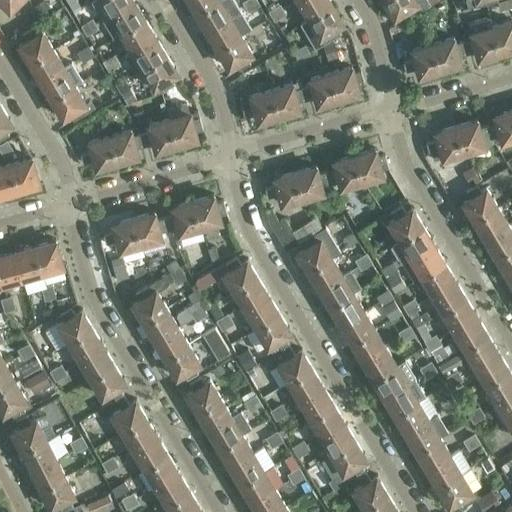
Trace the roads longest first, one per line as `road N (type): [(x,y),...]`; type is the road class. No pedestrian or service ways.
road 1 (residential): [(415,511),(249,236),(232,159)]
road 2 (residential): [(72,204),(96,294),(227,511)]
road 3 (residential): [(395,111),(426,194),(511,339)]
road 4 (residential): [(232,159),(213,86),(163,0)]
road 5 (residential): [(232,159),(395,111)]
road 6 (residential): [(72,204),(232,159)]
road 7 (residential): [(0,56),(58,152),(72,204)]
road 8 (residential): [(395,111),(511,78)]
